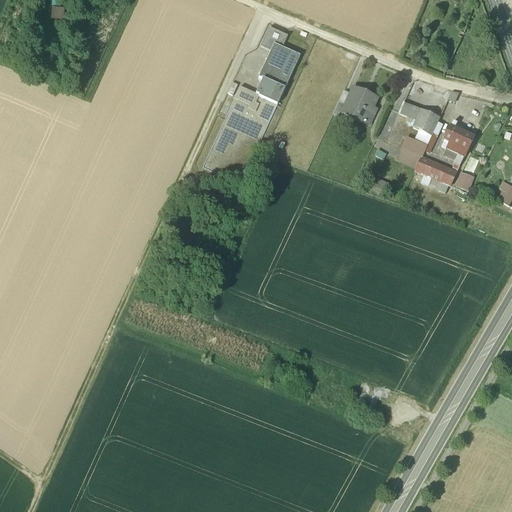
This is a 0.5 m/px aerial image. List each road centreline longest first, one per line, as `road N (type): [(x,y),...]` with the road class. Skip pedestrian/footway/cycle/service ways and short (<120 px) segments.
road 1 (track): [(242,0),(259,7),(42,485)]
road 2 (unclassified): [(259,7),(452,90),(511,103)]
road 3 (primary): [(511,291),(385,511)]
road 4 (primary): [(402,511),(511,322)]
